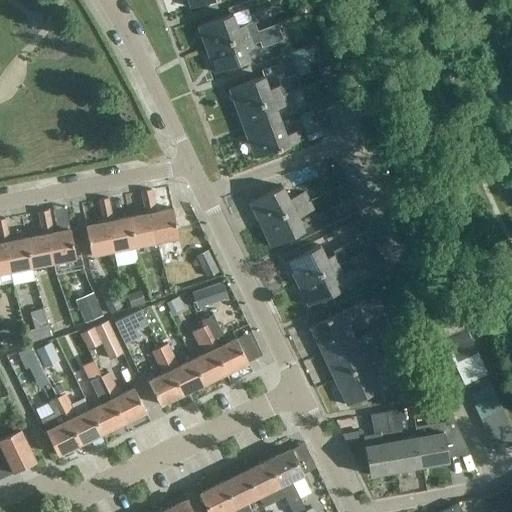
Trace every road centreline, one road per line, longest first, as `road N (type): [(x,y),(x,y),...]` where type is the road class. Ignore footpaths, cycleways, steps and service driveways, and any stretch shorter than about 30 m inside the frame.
road 1 (residential): [(354,510),(497,477),(418,317)]
road 2 (residential): [(296,388),(190,164)]
road 3 (residential): [(80,495),(296,388)]
road 4 (residential): [(190,164),(0,203)]
road 5 (residential): [(190,164),(106,0)]
road 6 (residential): [(354,510),(296,388)]
